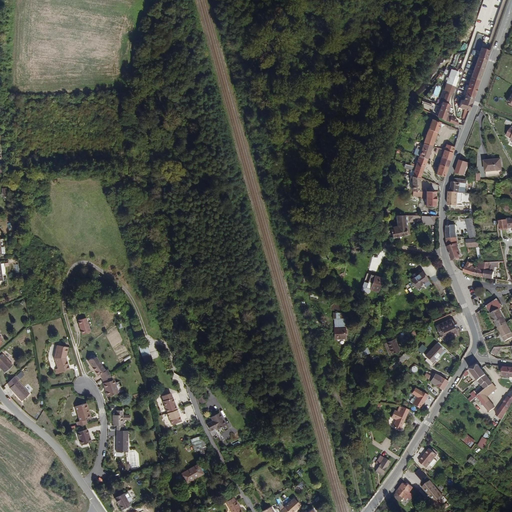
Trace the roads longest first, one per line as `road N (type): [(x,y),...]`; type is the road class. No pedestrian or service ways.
road 1 (tertiary): [(469,358),(476,342),(444,252),(444,194),(496,47)]
road 2 (track): [(164,0),(146,70),(150,186),(170,308)]
road 3 (track): [(183,370),(165,344),(155,346),(146,334),(123,287),(83,261),(63,294),(83,386)]
road 4 (residential): [(170,308),(201,420),(253,511)]
road 5 (tertiary): [(367,511),(469,358)]
road 6 (track): [(325,337),(364,511)]
road 7 (residential): [(83,485),(0,393)]
